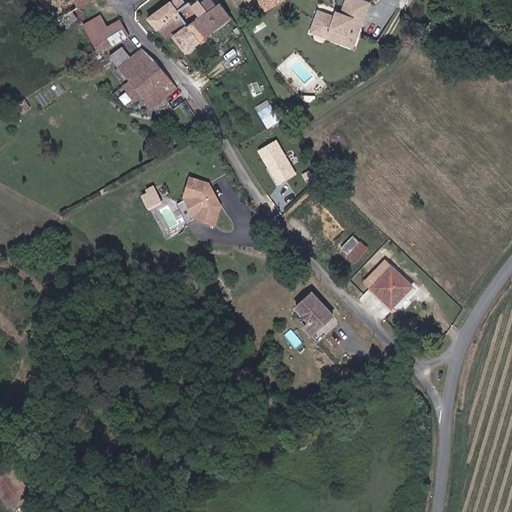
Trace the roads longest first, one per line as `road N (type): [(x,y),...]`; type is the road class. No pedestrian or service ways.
road 1 (residential): [(453,394),(397,349),(259,200),(194,88),(118,3)]
road 2 (tertiary): [(511,270),(479,310),(453,394)]
